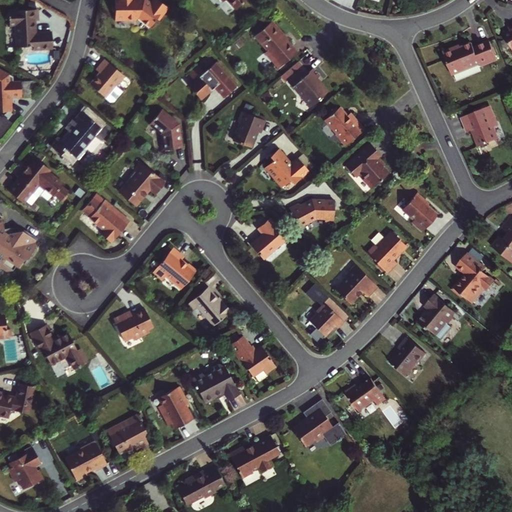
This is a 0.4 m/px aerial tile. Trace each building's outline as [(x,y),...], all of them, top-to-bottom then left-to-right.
[(134,2),(133,0),(117,0),(117,2),(114,2),(114,21),(125,21),(127,23),(137,24),(139,22),(153,29),(159,18),(162,20),(169,6),(157,0),(151,0),(150,3),(143,0),(141,0),(142,0),(141,1),(140,2),(134,2)] [(220,0),(221,2),(223,0),(225,0),(234,11),(246,0),(220,0)] [(52,47),(51,30),(35,31),(34,20),(37,19),(36,8),(7,10),(9,24),(15,24),(16,46),(33,45),(33,48),(52,47)] [(278,68),(296,52),(281,34),(282,33),(271,20),(254,35),(267,49),(264,52),(278,68)] [(511,26),(507,30),(502,33),(511,49),(511,26)] [(497,59),(490,42),(473,48),(471,44),(454,51),(453,49),(442,53),(452,75),(480,64),(488,60),(489,63),(497,59)] [(124,75),(103,57),(95,67),(99,71),(89,83),(110,101),(113,100),(122,90),(116,85),(124,75)] [(224,95),(236,85),(215,61),(204,70),(198,64),(188,72),(194,79),(188,84),(192,88),(192,92),(196,92),(200,97),(207,91),(215,85),(224,95)] [(314,79),(319,75),(313,68),(308,71),(304,66),(287,79),(292,86),(293,85),(309,104),(316,98),(317,99),(319,99),(321,98),(326,93),(322,89),(323,88),(323,86),(323,85),(321,84),(320,84),(318,84),(314,79)] [(29,83),(36,84),(36,80),(12,80),(12,75),(0,68),(0,109),(8,110),(8,98),(7,94),(18,93),(18,98),(30,97),(29,83)] [(79,109),(102,128),(107,122),(85,103),(79,109)] [(489,105),(461,116),(466,130),(471,128),(478,144),(496,137),(491,125),(495,119),(489,105)] [(344,145),(364,129),(350,112),(347,114),(340,106),(324,120),(335,133),(334,133),(344,145)] [(102,128),(79,109),(72,118),(75,121),(68,130),(66,128),(57,139),(53,136),(48,142),(61,153),(60,155),(66,161),(68,159),(70,160),(73,156),(78,159),(87,148),(84,146),(94,133),(96,135),(102,128)] [(177,123),(159,109),(147,123),(159,134),(162,149),(180,146),(177,123)] [(261,132),(265,120),(242,111),(238,120),(240,121),(233,139),(251,146),(257,131),(261,132)] [(0,135),(12,121),(2,113),(0,114),(0,135)] [(292,181),(307,168),(296,155),(289,161),(277,147),(269,154),(272,158),(263,166),(280,185),(289,178),(292,181)] [(375,160),(376,158),(379,156),(369,147),(346,170),(355,179),(359,175),(365,180),(364,182),(372,190),(388,173),(382,167),(384,166),(380,162),(378,163),(375,160)] [(418,156),(412,149),(408,152),(414,160),(418,156)] [(58,198),(66,189),(60,184),(61,182),(48,171),(49,169),(34,156),(7,188),(22,201),(33,188),(37,192),(43,187),(51,194),(52,193),(58,198)] [(135,205),(143,196),(140,193),(144,189),(149,189),(154,194),(165,182),(140,161),(127,175),(130,177),(118,191),(135,205)] [(423,202),(425,199),(416,192),(401,210),(414,220),(412,223),(422,232),(437,214),(427,205),(423,202)] [(325,222),(334,222),(334,199),(311,198),(303,206),(301,204),(300,204),(299,204),(298,205),(288,213),(303,229),(316,217),(325,217),(325,222)] [(109,210),(112,207),(103,200),(87,217),(101,229),(98,233),(109,242),(128,221),(119,213),(114,214),(109,210)] [(511,215),(503,227),(509,232),(505,238),(501,234),(492,245),(511,260),(511,215)] [(30,246),(35,240),(27,234),(23,235),(24,238),(12,239),(11,232),(7,233),(6,234),(3,232),(4,231),(1,218),(0,218),(0,266),(4,269),(11,268),(14,264),(16,265),(21,258),(25,258),(33,248),(30,246)] [(393,259),(405,245),(390,231),(375,246),(373,244),(366,252),(387,272),(396,262),(393,259)] [(301,268),(308,259),(297,248),(291,254),(280,244),(266,257),(287,277),(299,266),(301,268)] [(181,288),(196,270),(188,263),(187,264),(181,259),(183,255),(173,247),(152,271),(162,280),(166,276),(181,288)] [(489,287),(497,279),(484,269),(487,266),(469,251),(457,264),(467,273),(465,276),(463,275),(454,287),(463,295),(465,293),(474,300),(486,285),(489,287)] [(367,295),(377,285),(354,263),(345,273),(347,275),(334,288),(346,299),(350,303),(362,290),(367,295)] [(222,303),(217,297),(207,286),(189,302),(195,309),(198,306),(215,325),(231,310),(223,301),(222,303)] [(451,314),(455,309),(434,293),(425,304),(430,308),(426,312),(425,311),(418,321),(427,328),(428,327),(436,333),(442,338),(451,326),(447,322),(453,315),(451,314)] [(349,317),(329,297),(317,311),(318,313),(311,321),(327,336),(336,326),(339,329),(345,322),(349,317)] [(123,319),(121,315),(110,321),(122,342),(129,338),(131,342),(147,333),(145,330),(151,327),(141,309),(129,316),(123,319)] [(74,369),(87,362),(80,349),(77,351),(67,333),(53,341),(44,326),(32,332),(50,365),(67,356),(74,369)] [(314,329),(311,335),(321,340),(324,334),(314,329)] [(267,373),(277,366),(262,346),(257,350),(254,344),(252,345),(244,334),(231,343),(239,353),(238,354),(243,361),(244,360),(254,375),(264,368),(267,373)] [(418,363),(426,353),(407,337),(398,347),(401,349),(398,354),(395,354),(390,361),(407,375),(416,362),(418,363)] [(197,387),(205,401),(214,396),(213,395),(223,390),(225,394),(228,399),(240,393),(222,360),(221,361),(221,363),(215,366),(214,369),(205,374),(202,373),(192,378),(195,384),(194,385),(195,387),(197,387)] [(378,406),(387,399),(372,378),(358,388),(356,384),(345,391),(360,412),(375,401),(378,406)] [(25,412),(32,385),(17,382),(13,396),(0,392),(0,414),(5,416),(7,407),(25,412)] [(183,396),(186,395),(180,385),(158,397),(162,403),(159,405),(169,424),(172,423),(175,428),(194,418),(187,404),(183,396)] [(214,396),(205,401),(205,403),(215,398),(216,399),(225,394),(223,390),(213,395),(214,396)] [(303,411),(304,412),(317,404),(326,415),(331,412),(322,398),(303,411)] [(326,415),(317,404),(304,412),(308,418),(303,421),(303,420),(293,427),(306,445),(315,439),(317,441),(325,435),(326,437),(326,436),(330,442),(335,439),(336,441),(341,437),(340,436),(346,432),(340,423),(334,427),(326,415)] [(120,431),(110,436),(119,453),(133,446),(136,450),(150,443),(143,431),(146,430),(138,415),(117,426),(120,431)] [(120,431),(117,426),(108,431),(110,436),(120,431)] [(269,459),(281,453),(271,435),(255,444),(253,447),(247,450),(244,445),(229,453),(243,478),(254,472),(253,470),(259,467),(262,472),(273,466),(269,459)] [(95,471),(108,464),(95,440),(80,448),(81,450),(65,458),(77,480),(87,475),(86,472),(94,468),(95,471)] [(41,461),(33,447),(25,451),(25,453),(8,462),(10,465),(6,467),(13,480),(17,478),(22,488),(42,478),(38,469),(36,470),(34,465),(41,461)] [(200,475),(194,478),(185,483),(194,501),(210,492),(211,494),(222,488),(221,486),(232,480),(223,463),(211,469),(209,466),(198,471),(200,475)]
